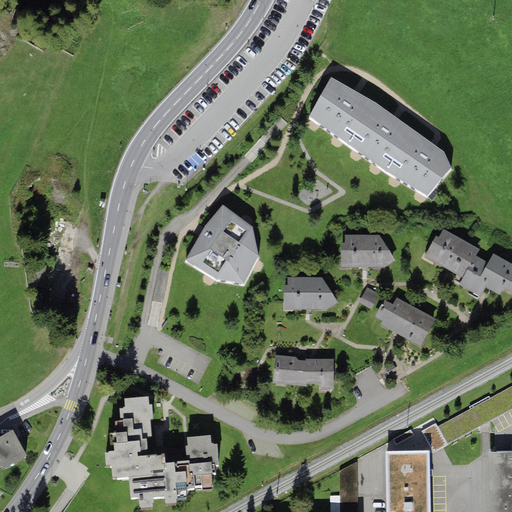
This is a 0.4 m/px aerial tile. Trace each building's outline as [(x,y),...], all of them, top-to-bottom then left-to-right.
[(375,103),(331,77),(308,117),(347,145),(375,103)] [(413,130),(375,103),(347,145),(385,172),(413,130)] [(443,150),(413,130),(385,172),(428,196),(451,168),(443,150)] [(253,227),(223,205),(206,225),(184,262),(216,280),(242,284),(259,257),(253,227)] [(480,250),(443,229),(438,237),(436,236),(424,258),(463,278),(476,256),(480,250)] [(379,235),(345,235),(345,243),(341,243),(341,267),(385,267),(395,261),(379,235)] [(488,263),(476,256),(463,278),(459,284),(481,296),(485,287),(499,295),(504,287),(511,291),(511,264),(493,254),(488,263)] [(322,278),(287,277),(287,285),(284,285),(283,310),(327,309),(338,303),(322,278)] [(371,309),(379,294),(366,288),(359,303),(371,309)] [(380,325),(382,326),(421,347),(436,319),(396,298),(393,305),(391,304),(384,300),(374,317),(382,321),(380,325)] [(305,359),(275,355),(273,383),(307,387),(307,383),(320,384),(319,390),(333,390),(334,359),(305,359)] [(437,427),(447,445),(511,408),(511,386),(490,399),(489,396),(469,407),(470,409),(437,427)] [(148,396),(124,398),(125,407),(123,407),(123,408),(119,409),(120,421),(115,421),(116,432),(109,433),(111,451),(108,451),(108,453),(105,453),(106,466),(111,466),(112,477),(116,476),(116,478),(129,477),(130,497),(138,497),(139,508),(153,507),(153,503),(154,503),(153,497),(164,496),(165,505),(176,504),(176,499),(187,499),(187,491),(213,489),(212,473),(216,473),(215,465),(219,465),(217,444),(213,444),(213,442),(211,443),(210,435),(187,437),(188,445),(186,446),(187,461),(165,463),(165,454),(148,455),(147,437),(152,436),(151,420),(153,420),(152,405),(149,405),(148,396)] [(435,423),(422,431),(434,453),(447,445),(437,427),(435,423)] [(0,468),(2,467),(3,469),(27,456),(13,430),(0,436),(0,468)] [(429,511),(429,451),(386,452),(387,511),(429,511)] [(511,511),(511,451),(488,452),(489,511),(511,511)] [(340,490),(357,490),(357,468),(340,468),(340,490)]
